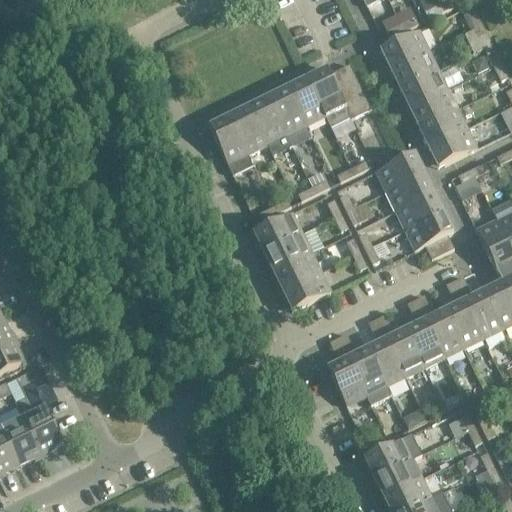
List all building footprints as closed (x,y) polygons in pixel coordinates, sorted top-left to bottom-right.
[(385,0),(360,0),(366,10),(385,0)] [(453,2),(439,9),(442,16),(456,9),(453,2)] [(442,16),(439,9),(425,16),(428,23),(442,16)] [(481,29),(475,15),(467,18),(474,32),(481,29)] [(414,21),(400,28),(403,35),(417,28),(414,21)] [(403,35),(400,28),(386,35),(389,42),(403,35)] [(488,43),(481,29),(474,32),(481,46),(488,43)] [(418,34),(385,50),(380,53),(390,74),(428,55),(418,34)] [(500,68),(494,54),(486,57),(493,71),(500,68)] [(438,74),(428,55),(390,74),(399,93),(438,74)] [(482,61),(471,67),(476,77),(487,72),(482,61)] [(371,113),(349,68),(330,78),(346,111),(351,121),(351,123),(371,113)] [(507,82),(500,68),(493,71),(500,85),(507,82)] [(306,82),(325,121),(330,131),(351,121),(346,111),(330,78),(327,72),(306,82)] [(447,94),(438,74),(399,93),(409,113),(447,94)] [(325,121),(306,82),(287,92),(306,130),(325,121)] [(311,141),(306,130),(287,92),(268,101),(286,140),(292,150),(311,141)] [(457,113),(447,94),(409,113),(418,132),(457,113)] [(286,140),(268,101),(248,111),(267,149),(286,140)] [(267,149),(248,111),(229,120),(248,159),(267,149)] [(466,132),(457,113),(418,132),(428,151),(466,132)] [(248,159),(229,120),(208,130),(232,179),(253,169),(248,159)] [(476,153),(466,132),(428,151),(438,172),(476,153)] [(394,160),(390,153),(376,160),(380,167),(394,160)] [(511,162),(511,158),(510,154),(496,161),(500,168),(511,162)] [(414,157),(408,160),(375,176),(385,196),(424,177),(414,157)] [(365,165),(351,172),(354,179),(368,173),(365,165)] [(489,174),(485,166),(471,173),(475,181),(489,174)] [(354,179),(351,172),(337,179),(340,186),(354,179)] [(475,181),(471,173),(457,180),(461,187),(475,181)] [(433,197),(424,177),(385,196),(395,215),(433,197)] [(326,184),(312,191),(315,198),(329,192),(326,184)] [(315,198),(312,191),(298,198),(301,205),(315,198)] [(443,216),(433,197),(395,215),(404,235),(443,216)] [(346,198),(339,201),(346,215),(353,212),(346,198)] [(287,203),(273,210),(276,218),(290,211),(287,203)] [(341,218),(334,204),(327,208),(334,222),(341,218)] [(276,218),(273,210),(259,217),(262,224),(276,218)] [(360,226),(353,212),(346,215),(353,229),(360,226)] [(453,237),(443,216),(404,235),(415,255),(425,251),(447,240),(453,237)] [(511,216),(496,224),(511,256),(511,216)] [(301,237),(291,217),(253,236),(263,256),(301,237)] [(348,232),(341,218),(334,222),(340,236),(348,232)] [(511,256),(496,224),(476,234),(500,283),(501,286),(502,286),(511,305),(511,256)] [(311,257),(301,237),(263,256),(273,276),(311,257)] [(365,237),(358,240),(365,254),(372,251),(365,237)] [(454,253),(447,240),(425,251),(431,264),(454,253)] [(360,257),(353,243),(346,246),(353,260),(360,257)] [(379,265),(372,251),(365,254),(372,268),(379,265)] [(320,276),(311,257),(273,276),(282,295),(320,276)] [(367,271),(360,257),(353,260),(359,274),(367,271)] [(330,297),(320,276),(282,295),(292,315),(330,297)] [(469,294),(462,281),(454,285),(460,298),(469,294)] [(460,298),(454,285),(445,289),(452,302),(460,298)] [(511,305),(502,286),(501,286),(483,295),(502,334),(511,328),(511,305)] [(502,334),(483,295),(464,305),(482,343),(502,334)] [(430,313),(424,300),(415,304),(422,317),(430,313)] [(422,317),(415,304),(407,308),(413,321),(422,317)] [(482,343),(464,305),(444,314),(463,353),(482,343)] [(463,353),(444,314),(425,324),(444,362),(463,353)] [(391,332),(385,319),(376,323),(383,336),(391,332)] [(383,336),(376,323),(368,327),(374,340),(383,336)] [(0,351),(12,345),(1,324),(0,324),(0,351)] [(444,362),(425,324),(405,333),(424,372),(444,362)] [(424,372),(405,333),(386,343),(405,381),(424,372)] [(352,351),(346,338),(338,342),(344,355),(352,351)] [(344,355),(338,342),(329,346),(336,359),(344,355)] [(405,381),(386,343),(367,352),(385,391),(405,381)] [(0,378),(23,367),(12,345),(0,351),(0,378)] [(385,391),(367,352),(347,362),(366,400),(385,391)] [(366,400),(347,362),(327,372),(346,410),(366,400)] [(19,380),(5,387),(11,400),(25,393),(19,380)] [(35,392),(44,410),(57,404),(48,386),(35,392)] [(5,387),(0,389),(0,405),(11,400),(5,387)] [(44,410),(22,421),(40,457),(62,446),(44,410)] [(480,412),(473,415),(480,429),(487,426),(480,412)] [(475,432),(468,418),(461,422),(467,436),(475,432)] [(40,457),(22,421),(0,432),(18,468),(40,457)] [(494,440),(487,426),(480,429),(487,444),(494,440)] [(0,476),(18,468),(0,432),(0,431),(0,476)] [(482,446),(475,432),(467,436),(474,450),(482,446)] [(412,463),(402,442),(364,461),(374,482),(412,463)] [(499,451),(492,454),(499,468),(506,465),(499,451)] [(494,471),(487,457),(480,460),(487,474),(494,471)] [(422,482),(412,463),(374,482),(383,501),(422,482)] [(511,479),(511,476),(506,465),(499,468),(506,482),(511,479)] [(501,485),(494,471),(487,474),(493,488),(501,485)] [(409,511),(431,502),(422,482),(383,501),(388,511),(409,511)] [(449,511),(442,496),(431,502),(409,511),(449,511)] [(508,511),(511,510),(511,508),(506,496),(499,499),(504,511),(508,511)]
